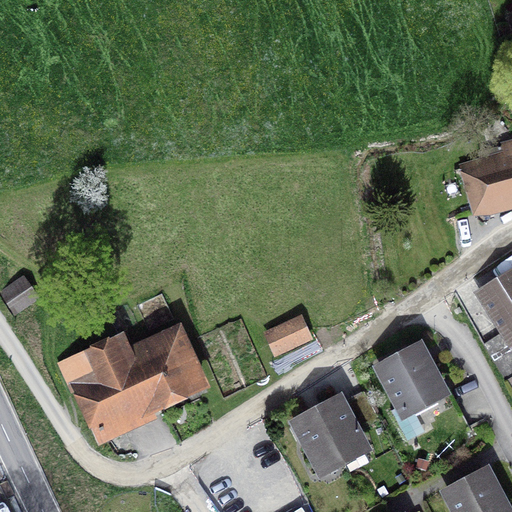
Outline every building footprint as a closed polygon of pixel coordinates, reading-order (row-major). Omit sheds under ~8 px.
[(511,151),(511,161),(464,175),(474,212),(511,200),(511,142),(510,143),(511,151)] [(511,342),(511,272),(479,292),(511,344),(511,342)] [(34,299),(21,280),(1,293),(14,312),(34,299)] [(300,319),(268,334),(276,353),(308,338),(300,319)] [(511,386),(511,354),(500,336),(484,346),(506,381),(508,380),(511,386)] [(61,368),(72,392),(78,388),(97,430),(202,382),(182,340),(130,364),(120,341),(61,368)] [(381,370),(400,406),(390,411),(407,442),(424,432),(415,414),(437,403),(433,397),(442,392),(419,350),(381,370)] [(297,424),(321,471),(363,448),(355,433),(380,421),(364,391),(340,404),(339,402),(297,424)] [(448,495),(457,511),(506,511),(486,474),(448,495)]
